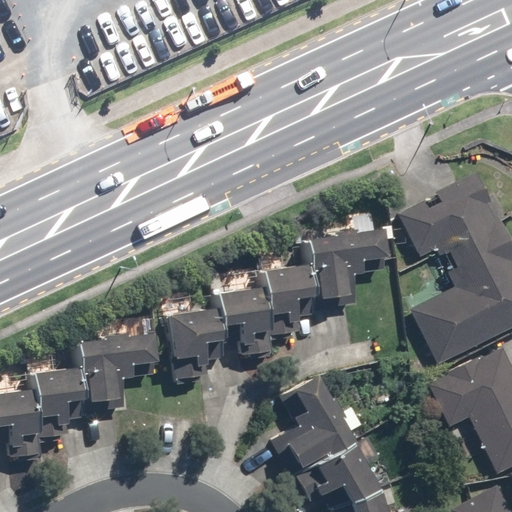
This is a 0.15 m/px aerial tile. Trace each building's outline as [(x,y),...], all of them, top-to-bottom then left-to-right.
[(408,307),(436,362),(511,324),(511,236),(511,237),(476,169),(395,209),(418,256),(434,248),(452,284),(408,307)] [(393,266),(386,222),(307,234),(311,259),(263,266),(265,280),(216,287),(218,301),(164,309),(175,382),(211,377),(208,358),(222,356),(219,334),(237,331),(241,353),(273,348),(271,333),(298,328),(295,311),(317,307),(316,296),(355,290),(352,273),(393,266)] [(161,369),(155,326),(79,336),(82,362),(33,369),(35,382),(0,386),(0,455),(40,450),(38,437),(72,432),(69,413),(127,405),(123,375),(161,369)] [(511,363),(502,343),(424,380),(446,424),(467,413),(496,473),(511,465),(511,363)] [(320,490),(329,506),(330,511),(391,511),(384,485),(319,370),(278,393),(295,423),(270,437),(305,499),(320,490)] [(511,511),(497,482),(447,508),(448,511),(511,511)]
